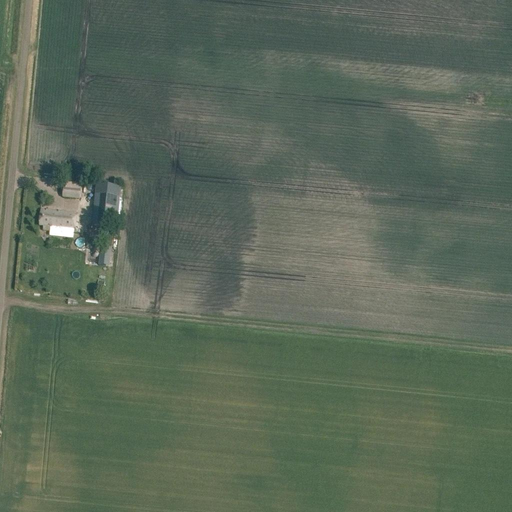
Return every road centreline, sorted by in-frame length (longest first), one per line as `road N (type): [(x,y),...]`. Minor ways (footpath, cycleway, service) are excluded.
road 1 (track): [(0,301),(511,348)]
road 2 (unclassified): [(0,301),(28,0)]
